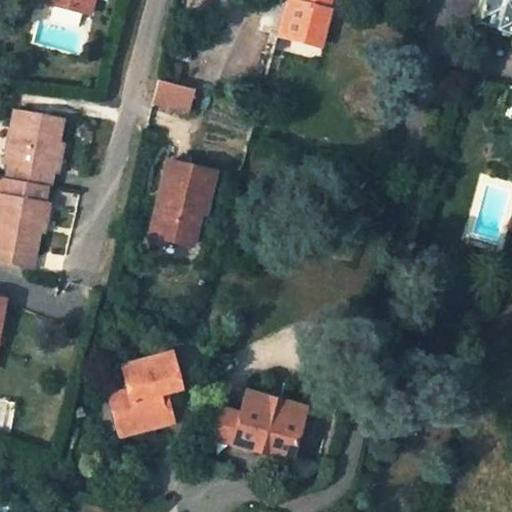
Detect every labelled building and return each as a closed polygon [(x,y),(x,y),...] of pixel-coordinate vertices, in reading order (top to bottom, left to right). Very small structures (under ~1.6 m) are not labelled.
[(41,0),(41,2),(88,15),(91,0),(41,0)] [(287,2),(280,0),(269,0),(262,28),(279,33),(287,2)] [(287,0),(287,2),(279,33),(279,34),(319,44),(328,10),(321,7),(322,0),(287,0)] [(511,39),(511,44),(511,0),(480,0),(475,23),(479,24),(495,28),(494,31),(511,36),(511,39)] [(476,34),(511,44),(511,39),(511,36),(494,31),(495,28),(479,24),(476,34)] [(179,86),(186,59),(166,53),(159,80),(179,86)] [(159,80),(152,108),(176,114),(183,87),(179,86),(159,80)] [(55,144),(59,122),(15,113),(5,165),(9,166),(6,180),(48,189),(50,174),(57,175),(60,156),(53,155),(55,144)] [(214,176),(169,165),(161,195),(166,197),(164,205),(159,204),(154,223),(162,226),(158,240),(186,248),(196,215),(203,217),(214,176)] [(0,231),(0,270),(30,278),(39,231),(41,220),(46,221),(49,205),(45,204),(48,189),(6,180),(1,179),(0,185),(0,219),(2,220),(0,231)] [(150,238),(158,240),(162,226),(154,223),(150,238)] [(172,353),(122,366),(128,392),(108,397),(115,423),(122,421),(126,438),(139,435),(165,428),(157,397),(166,395),(182,391),(179,379),(172,353)] [(157,397),(165,428),(174,426),(166,395),(157,397)] [(293,464),(307,411),(247,395),(240,418),(221,412),(212,442),(293,464)] [(126,438),(122,421),(115,423),(119,440),(126,438)]
